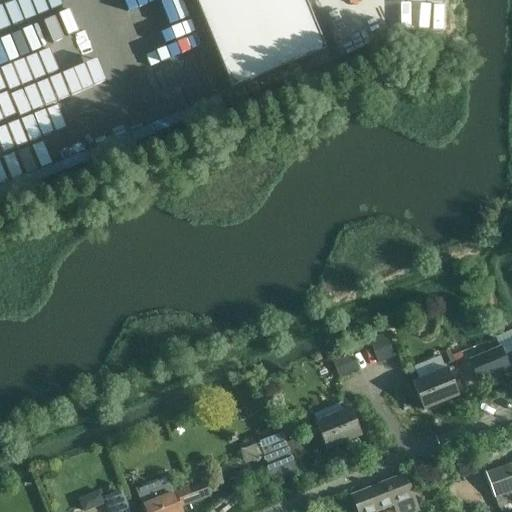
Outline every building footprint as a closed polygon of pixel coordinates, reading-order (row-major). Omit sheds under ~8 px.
[(303,0),(194,0),(231,89),(325,51),(303,0)] [(385,337),(369,343),(371,347),(378,364),(393,357),(385,337)] [(358,371),(352,354),(346,356),(344,350),(334,354),(337,361),(332,363),(338,379),(358,371)] [(471,364),(478,381),(501,371),(494,354),(471,364)] [(447,369),(412,384),(423,412),(459,397),(447,369)] [(350,409),(314,424),(326,451),(361,437),(350,409)] [(281,435),(258,444),(268,467),(265,469),(271,483),(297,473),(281,435)] [(484,472),(498,509),(511,504),(511,472),(508,463),(484,472)] [(353,497),(358,511),(380,511),(393,507),(395,511),(417,511),(404,476),(353,497)] [(142,509),(143,511),(181,511),(179,507),(193,502),(209,495),(204,483),(174,495),(167,478),(135,491),(142,509)] [(129,511),(121,494),(104,501),(109,511),(129,511)]
